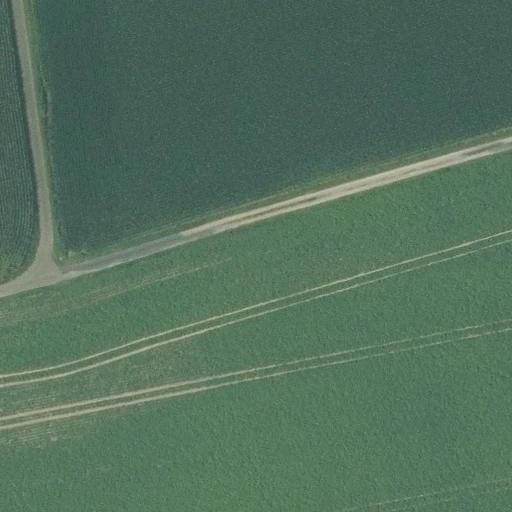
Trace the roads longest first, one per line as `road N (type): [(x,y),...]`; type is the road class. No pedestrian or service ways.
road 1 (track): [(49,270),(511,136)]
road 2 (unclassified): [(0,276),(49,270),(12,0)]
